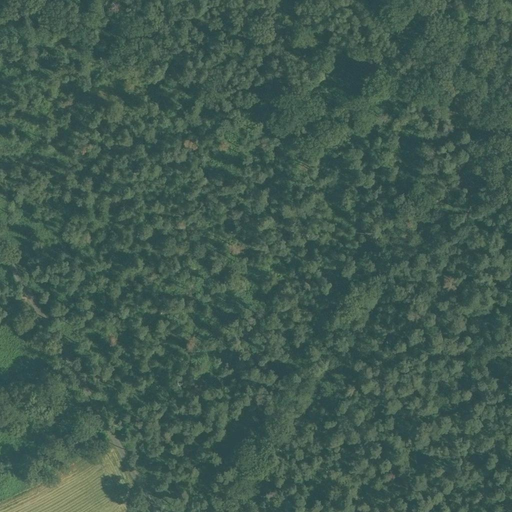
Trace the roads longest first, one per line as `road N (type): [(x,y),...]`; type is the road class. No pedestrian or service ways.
road 1 (track): [(511,116),(492,123),(466,157),(216,511)]
road 2 (unclassified): [(0,252),(154,511)]
